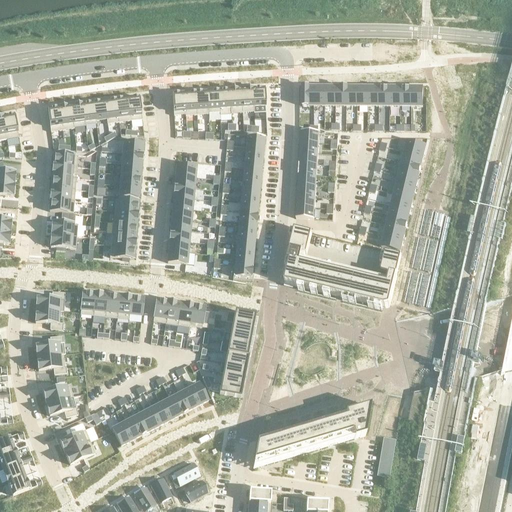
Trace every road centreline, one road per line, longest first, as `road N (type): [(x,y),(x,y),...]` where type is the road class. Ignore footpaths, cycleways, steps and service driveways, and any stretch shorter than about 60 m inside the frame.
road 1 (residential): [(72,511),(24,413),(12,353),(20,286),(34,257),(41,155),(27,78)]
road 2 (residential): [(282,54),(287,112),(269,341),(236,475)]
road 3 (residential): [(155,61),(164,144),(152,284)]
road 4 (residential): [(350,511),(352,495),(236,475)]
road 5 (residential): [(155,61),(27,78)]
road 6 (residential): [(282,54),(155,61)]
